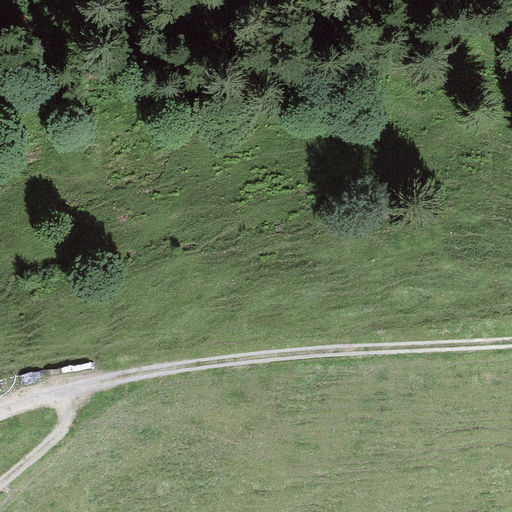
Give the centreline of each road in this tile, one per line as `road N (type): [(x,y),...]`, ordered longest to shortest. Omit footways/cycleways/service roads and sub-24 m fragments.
road 1 (track): [(511,343),(176,368),(75,387),(0,415)]
road 2 (track): [(75,387),(64,427),(0,484)]
